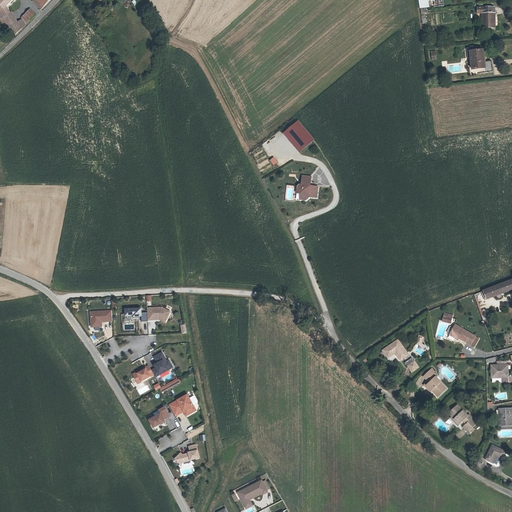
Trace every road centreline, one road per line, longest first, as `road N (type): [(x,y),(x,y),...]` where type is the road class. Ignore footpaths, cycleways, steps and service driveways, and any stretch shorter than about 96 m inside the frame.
road 1 (unclassified): [(57,299),(188,289),(262,294),(314,316),(340,346)]
road 2 (residential): [(57,299),(101,360),(186,511)]
road 3 (track): [(340,346),(296,234),(303,218),(336,198),(323,167),(289,154)]
road 4 (residential): [(511,492),(440,448),(340,346)]
